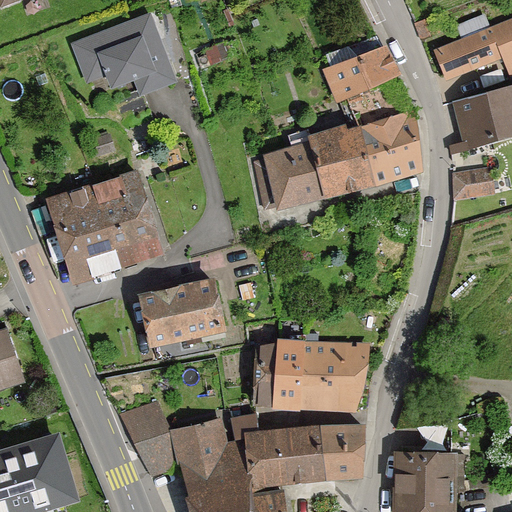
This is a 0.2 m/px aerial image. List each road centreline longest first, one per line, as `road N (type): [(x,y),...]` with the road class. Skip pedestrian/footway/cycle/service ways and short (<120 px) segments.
road 1 (residential): [(353,511),(435,249),(442,161),(431,93),(386,0)]
road 2 (tertiary): [(135,511),(0,189)]
